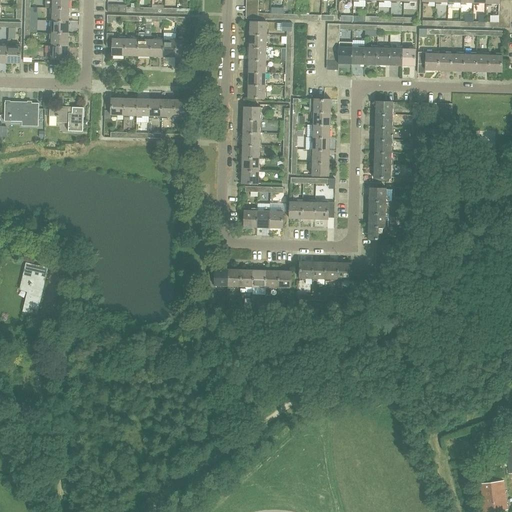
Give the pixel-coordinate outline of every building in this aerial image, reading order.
[(70,9),(70,0),(52,0),(53,8),(70,9)] [(70,21),(70,9),(53,8),(52,21),(70,21)] [(70,21),(52,21),(52,33),(69,34),(70,21)] [(250,22),(249,35),(267,35),(267,22),(250,22)] [(138,57),(151,57),(151,39),(151,29),(146,29),(146,33),(139,33),(139,39),(138,57)] [(452,39),(452,35),(452,30),(440,30),(440,35),(448,35),(448,39),(452,39)] [(69,46),(69,34),(52,33),(51,46),(69,46)] [(113,56),(126,57),(126,39),(114,38),(114,34),(108,34),(107,48),(113,48),(113,56)] [(267,48),(267,35),(249,35),(249,48),(267,48)] [(282,36),(282,44),(286,44),(292,44),(292,36),(286,36),(282,36)] [(139,39),(126,39),(126,57),(138,57),(139,39)] [(164,40),(151,39),(151,57),(163,58),(164,40)] [(176,40),(164,40),(163,58),(176,58),(176,40)] [(189,40),(176,40),(176,58),(189,58),(189,40)] [(346,42),(339,42),(339,48),(339,54),(339,61),(339,64),(352,64),(352,48),(352,42),(346,42)] [(21,63),(21,58),(21,47),(8,46),(7,63),(21,63)] [(69,46),(51,46),(46,46),(46,51),(51,52),(51,59),(68,59),(69,46)] [(249,48),(249,60),(266,61),(267,48),(249,48)] [(352,64),(365,65),(365,48),(352,48),(352,64)] [(365,48),(365,65),(377,65),(378,48),(365,48)] [(377,65),(390,65),(390,48),(378,48),(377,65)] [(390,65),(403,66),(403,48),(390,48),(390,65)] [(415,66),(416,49),(403,48),(403,66),(415,66)] [(426,53),(419,53),(418,64),(426,64),(426,70),(439,71),(439,53),(426,53)] [(439,71),(451,71),(452,53),(439,53),(439,71)] [(451,71),(464,71),(464,54),(452,53),(451,71)] [(464,71),(476,72),(477,54),(464,54),(464,71)] [(476,72),(489,72),(489,54),(477,54),(476,72)] [(502,73),(502,55),(489,54),(489,72),(502,73)] [(249,60),(248,73),(266,73),(266,61),(249,60)] [(248,73),(248,86),(266,86),(266,73),(248,73)] [(265,99),(266,86),(248,86),(248,99),(265,99)] [(124,116),(125,98),(112,98),(111,115),(124,116)] [(124,116),(137,116),(137,99),(125,98),(124,116)] [(150,99),(137,99),(137,116),(149,116),(150,99)] [(162,99),(150,99),(149,116),(162,117),(162,99)] [(162,117),(175,117),(175,100),(162,99),(162,117)] [(331,113),(332,100),(325,99),(315,99),(310,99),(310,112),(314,112),(331,113)] [(175,100),(175,117),(187,117),(188,100),(175,100)] [(377,101),(376,113),(393,113),(394,102),(377,101)] [(39,126),(39,103),(28,103),(28,102),(11,102),(11,103),(5,102),(5,119),(24,120),(24,126),(39,126)] [(84,107),(50,106),(50,116),(58,116),(58,123),(69,123),(68,131),(83,132),(84,107)] [(243,108),(243,121),(261,121),(261,108),(243,108)] [(331,125),(331,113),(314,112),(314,125),(331,125)] [(393,126),(393,113),(376,113),(376,125),(393,126)] [(243,121),(243,133),(261,133),(261,121),(243,121)] [(331,138),(331,125),(314,125),(313,137),(331,138)] [(376,125),(375,138),(393,138),(393,126),(376,125)] [(261,133),(243,133),(243,146),(260,146),(261,133)] [(313,150),(330,150),(331,138),(313,137),(313,150)] [(392,151),(393,138),(375,138),(375,150),(392,151)] [(243,146),(242,158),(260,158),(260,146),(243,146)] [(330,163),(330,150),(313,150),(313,162),(330,163)] [(392,151),(375,150),(375,163),(392,163),(392,151)] [(242,158),(242,171),(260,171),(260,158),(242,158)] [(330,176),(330,163),(313,162),(312,175),(330,176)] [(391,177),(392,163),(375,163),(374,177),(391,177)] [(417,183),(417,164),(412,164),(412,178),(393,177),(393,182),(410,182),(417,183)] [(260,171),(242,171),(242,184),(259,184),(260,171)] [(369,199),(387,200),(388,188),(370,188),(369,199)] [(387,212),(387,200),(369,199),(369,212),(387,212)] [(291,201),(290,219),(303,219),(303,202),(291,201)] [(303,219),(316,220),(316,202),(303,202),(303,219)] [(316,202),(316,220),(328,220),(329,202),(316,202)] [(257,228),(258,210),(258,208),(252,208),(252,210),(245,210),(244,227),(257,228)] [(257,228),(270,228),(270,211),(258,210),(257,228)] [(283,228),(284,211),(270,211),(270,228),(283,228)] [(386,225),(387,212),(369,212),(369,224),(386,225)] [(368,239),(377,239),(386,239),(386,225),(369,224),(368,239)] [(301,279),(314,279),(314,262),(301,261),(301,279)] [(314,279),(326,279),(327,262),(314,262),(314,279)] [(339,280),(339,262),(327,262),(326,279),(339,280)] [(352,280),(352,275),(352,263),(339,262),(339,280),(352,280)] [(30,291),(25,313),(33,314),(35,305),(37,305),(46,270),(28,265),(22,289),(30,291)] [(215,287),(228,287),(229,269),(216,269),(215,287)] [(228,287),(241,287),(241,270),(229,269),(228,287)] [(376,269),(376,276),(376,282),(388,282),(388,276),(388,269),(376,269)] [(241,287),(254,288),(254,270),(241,270),(241,287)] [(254,288),(266,288),(267,270),(254,270),(254,288)] [(272,288),(279,288),(279,271),(267,270),(266,288),(266,296),(271,296),(272,288)] [(279,271),(279,288),(291,289),(292,271),(279,271)] [(37,402),(27,405),(32,416),(41,413),(37,402)] [(482,511),(491,511),(507,510),(503,480),(478,484),(482,511)]
